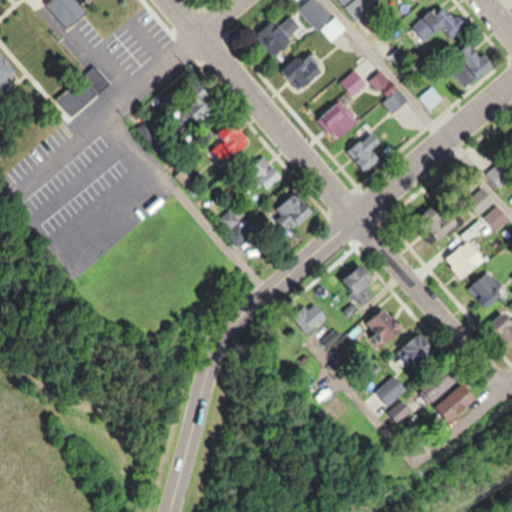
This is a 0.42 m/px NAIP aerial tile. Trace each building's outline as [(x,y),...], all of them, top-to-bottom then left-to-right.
[(0,0),(0,5),(2,8),(11,0),(0,0)] [(59,0),(53,5),(72,28),(90,14),(78,0),(59,0)] [(295,0),(323,31),(336,20),(317,0),(295,0)] [(342,0),(359,22),(375,10),(367,0),(342,0)] [(414,29),(427,44),(444,29),(453,39),(467,27),(446,2),(414,29)] [(295,43),(280,20),(258,35),(274,58),(295,43)] [(499,66),(491,55),(485,59),(473,42),(460,52),(481,80),(499,66)] [(286,68),(301,91),(329,74),(315,50),(286,68)] [(370,84),(357,69),(342,82),(355,97),(370,84)] [(191,96),(202,109),(212,101),(201,87),(191,96)] [(420,99),(432,110),(444,98),(432,87),(420,99)] [(384,101),(396,113),(410,100),(398,88),(384,101)] [(362,123),(343,99),(322,116),(341,139),(362,123)] [(387,139),(364,131),(354,158),(363,162),(360,168),(374,173),(387,139)] [(215,150),(225,162),(237,153),(227,140),(215,150)] [(285,175),(265,155),(245,173),(265,195),(285,175)] [(295,233),(317,211),(296,191),(275,212),(295,233)] [(479,209),(483,215),(498,202),(494,197),(479,209)] [(501,230),(511,221),(511,220),(502,207),(490,216),(501,230)] [(243,223),(232,210),(220,220),(231,233),(243,223)] [(429,227),(445,245),(463,228),(448,211),(429,227)] [(490,262),(474,240),(450,257),(466,279),(490,262)] [(378,300),(372,289),(382,282),(370,264),(346,280),(365,309),(378,300)] [(473,284),(488,310),(508,298),(493,272),(473,284)] [(409,332),(390,307),(369,323),(388,348),(409,332)] [(401,350),(407,360),(413,357),(419,366),(436,356),(423,336),(401,350)]
